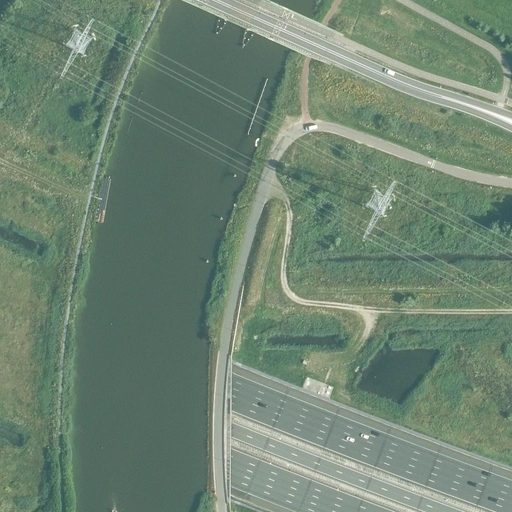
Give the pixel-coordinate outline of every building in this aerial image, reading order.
[(234,0),(224,0),(218,16),(226,20),(234,0)] [(258,0),(246,28),(254,31),(268,0),(258,0)] [(284,4),(268,38),(273,41),(288,6),(284,4)] [(242,360),(248,346),(243,344),(237,357),(242,360)] [(491,469),(503,474),(505,467),(493,463),(491,469)] [(0,476),(0,486),(24,496),(28,488),(0,476)]
